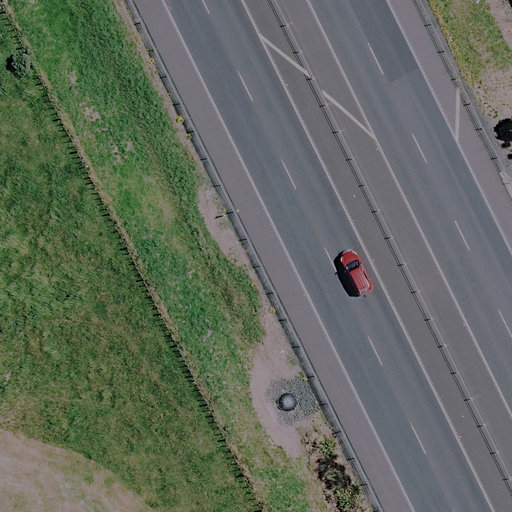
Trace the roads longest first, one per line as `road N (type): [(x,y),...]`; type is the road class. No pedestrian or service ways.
road 1 (motorway): [(450,511),(196,0)]
road 2 (motorway): [(359,0),(511,311)]
